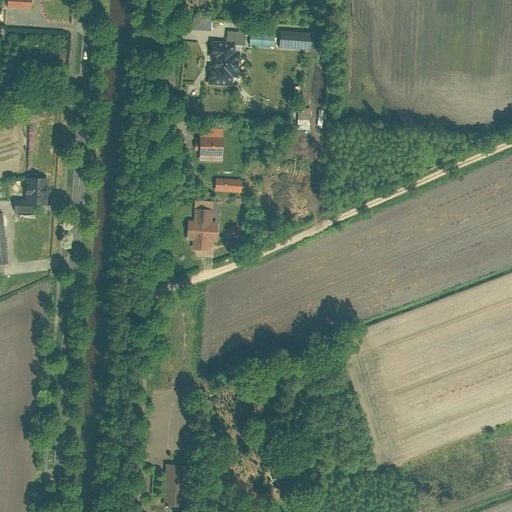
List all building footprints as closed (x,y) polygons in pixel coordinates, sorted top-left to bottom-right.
[(9,0),(10,7),(34,8),(34,0),(9,0)] [(310,33),(281,30),(279,47),(308,49),(310,33)] [(226,32),(226,43),(233,43),(233,52),(239,52),(240,52),(240,46),(245,46),(246,33),(226,32)] [(274,35),(250,33),(249,46),(273,48),(274,35)] [(226,43),(210,42),(210,60),(212,60),(212,65),(209,65),(209,84),(231,85),(231,77),(238,77),(239,52),(233,52),(233,43),(226,43)] [(222,135),(200,135),(200,143),(195,143),(195,151),(199,151),(199,161),(222,161),(222,135)] [(52,178),(30,177),(29,200),(39,200),(39,203),(51,204),(51,195),(54,195),(54,187),(52,186),(52,178)] [(236,180),(216,179),(216,191),(236,192),(236,180)] [(19,199),(19,210),(39,211),(39,203),(39,200),(29,200),(19,199)] [(213,201),(194,201),(193,220),(188,220),(187,241),(192,241),(192,251),(209,252),(209,242),(216,242),(216,223),(212,223),(213,201)] [(4,213),(0,213),(0,264),(9,263),(4,213)] [(237,225),(226,231),(231,239),(242,234),(237,225)] [(188,463),(165,462),(164,503),(187,504),(188,463)]
